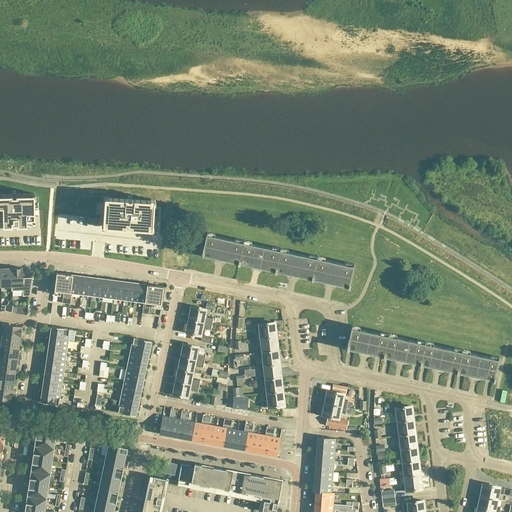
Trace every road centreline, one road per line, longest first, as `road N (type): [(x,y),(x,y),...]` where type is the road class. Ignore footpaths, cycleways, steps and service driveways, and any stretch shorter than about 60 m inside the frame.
road 1 (residential): [(306,366),(296,353),(291,301),(179,278)]
road 2 (residential): [(46,256),(21,423)]
road 3 (residential): [(145,439),(179,278)]
road 4 (residential): [(145,439),(296,473)]
road 5 (residential): [(179,278),(46,256)]
road 6 (residential): [(430,393),(306,366)]
road 7 (residential): [(21,423),(145,439)]
